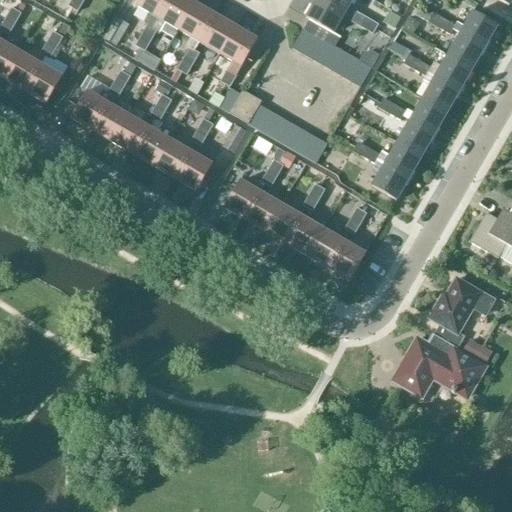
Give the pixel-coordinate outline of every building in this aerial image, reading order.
[(78,0),(72,0),(68,8),(77,14),(84,3),(78,0)] [(140,0),(136,8),(150,16),(144,24),(148,26),(152,29),(169,0),(140,0)] [(184,0),(169,0),(152,29),(157,32),(161,34),(166,25),(178,33),(194,6),(184,0)] [(345,16),(354,0),(317,0),(317,1),(345,16)] [(511,0),(494,0),(509,8),(511,3),(511,0)] [(334,37),(345,16),(317,1),(306,21),(308,23),(334,37)] [(194,6),(178,33),(191,40),(186,49),(189,51),(194,54),(199,45),(215,18),(194,6)] [(11,10),(5,21),(14,26),(21,15),(11,10)] [(457,34),(485,51),(497,30),(469,13),(461,26),(458,24),(453,32),(457,34)] [(444,20),(433,14),(427,24),(438,30),(444,20)] [(357,15),(351,24),(362,30),(367,21),(357,15)] [(458,24),(446,17),(444,20),(438,30),(450,37),(453,32),(458,24)] [(220,57),(236,31),(215,18),(199,45),(220,57)] [(413,36),(419,26),(408,19),(402,30),(413,36)] [(5,21),(0,29),(0,31),(8,37),(14,26),(5,21)] [(115,21),(103,41),(115,48),(127,28),(115,21)] [(367,21),(362,30),(373,36),(378,27),(367,21)] [(340,41),(334,37),(308,23),(303,33),(312,38),(321,43),(330,48),(335,51),(340,41)] [(148,26),(141,37),(151,43),(157,32),(152,29),(148,26)] [(230,89),(241,70),(257,43),(236,31),(220,57),(232,64),(220,84),(230,89)] [(53,33),(47,44),(56,49),(62,39),(53,33)] [(301,57),(312,38),(303,33),(292,52),(301,57)] [(473,72),(485,51),(457,34),(456,35),(444,56),(473,72)] [(141,37),(135,48),(139,50),(144,53),(151,43),(141,37)] [(310,63),(321,43),(312,38),(301,57),(310,63)] [(0,80),(4,83),(20,55),(0,43),(0,80)] [(319,68),(330,48),(321,43),(310,63),(319,68)] [(47,44),(40,55),(46,58),(50,60),(56,49),(47,44)] [(394,44),(389,52),(406,61),(407,61),(410,56),(411,54),(394,44)] [(20,55),(4,83),(25,95),(41,67),(46,58),(25,46),(20,55)] [(340,54),(335,51),(330,48),(319,68),(329,73),(340,54)] [(189,51),(183,62),(192,67),(198,56),(194,54),(189,51)] [(338,79),(349,59),(340,54),(329,73),(338,79)] [(405,62),(403,66),(413,72),(415,68),(416,67),(419,62),(410,56),(407,61),(406,61),(405,62)] [(434,64),(428,75),(460,94),(473,72),(444,56),(438,66),(434,64)] [(150,57),(144,68),(153,73),(159,62),(150,57)] [(41,67),(25,95),(46,107),(67,70),(50,60),(46,58),(41,67)] [(349,85),(360,66),(349,59),(338,79),(349,85)] [(183,62),(177,72),(182,75),(186,78),(192,67),(183,62)] [(415,68),(413,72),(425,79),(427,75),(431,69),(419,62),(416,67),(415,68)] [(349,85),(359,91),(360,92),(372,72),(360,66),(349,85)] [(121,73),(114,84),(124,89),(130,78),(121,73)] [(428,85),(419,99),(448,116),(460,94),(428,75),(427,75),(425,79),(423,83),(428,85)] [(87,95),(71,122),(92,134),(108,107),(107,106),(112,97),(108,94),(110,92),(87,79),(80,91),(87,95)] [(155,93),(162,97),(166,99),(172,89),(161,82),(155,93)] [(110,92),(108,94),(112,97),(117,100),(124,89),(114,84),(110,92)] [(229,116),(240,98),(230,92),(219,111),(229,116)] [(261,105),(244,96),(242,94),(240,98),(229,116),(248,127),(259,109),(261,105)] [(108,107),(92,134),(113,146),(129,119),(116,112),(121,102),(117,100),(112,97),(107,106),(108,107)] [(162,97),(156,108),(165,113),(171,103),(162,97)] [(435,137),(448,116),(419,99),(407,121),(435,137)] [(381,105),(378,109),(389,116),(395,107),(384,100),(381,105)] [(194,103),(189,112),(193,114),(200,112),(202,108),(194,103)] [(395,107),(389,116),(401,123),(407,113),(395,107)] [(156,108),(149,119),(155,122),(159,124),(165,113),(156,108)] [(258,133),(268,114),(259,109),(248,127),(258,133)] [(209,111),(203,122),(208,125),(214,114),(209,111)] [(267,138),(277,120),(268,114),(258,133),(267,138)] [(113,146),(134,159),(155,122),(149,119),(146,116),(140,126),(129,119),(113,146)] [(277,144),(287,125),(277,120),(267,138),(277,144)] [(423,159),(435,137),(407,121),(395,142),(423,159)] [(155,122),(134,159),(154,171),(170,143),(157,135),(162,126),(159,124),(155,122)] [(203,122),(197,132),(206,138),(212,127),(208,125),(203,122)] [(286,149),(297,131),(287,125),(277,144),(286,149)] [(247,134),(235,127),(222,148),(234,156),(247,134)] [(297,155),(308,137),(297,131),(286,149),(297,155)] [(197,132),(190,143),(200,148),(206,138),(197,132)] [(307,161),(317,143),(308,137),(297,155),(307,161)] [(380,156),(377,161),(410,180),(423,159),(395,142),(386,156),(382,153),(380,156)] [(175,183),(191,155),(170,143),(154,171),(175,183)] [(327,148),(326,148),(317,143),(307,161),(317,167),(327,148)] [(358,144),(353,153),(363,159),(369,150),(358,144)] [(369,150),(363,159),(375,166),(377,161),(380,156),(369,150)] [(274,157),(274,162),(278,165),(284,154),(278,151),(274,157)] [(284,154),(278,165),(283,168),(288,171),(294,160),(289,157),(284,154)] [(191,155),(175,183),(196,195),(212,167),(191,155)] [(376,174),(368,188),(397,204),(410,180),(377,161),(375,166),(372,171),(376,174)] [(274,162),(267,173),(277,178),(283,168),(278,165),(274,162)] [(267,173),(261,184),(270,189),(277,178),(267,173)] [(245,224),(261,197),(239,184),(223,211),(245,224)] [(315,187),(309,197),(318,203),(324,192),(315,187)] [(266,236),(282,209),(261,197),(245,224),(266,236)] [(309,197),(302,208),(312,213),(318,203),(309,197)] [(287,248),(303,221),(282,209),(266,236),(287,248)] [(356,211),(350,222),(359,227),(366,216),(356,211)] [(486,216),(469,246),(498,262),(500,259),(511,266),(511,211),(510,216),(511,217),(511,228),(511,230),(486,216)] [(307,261),(323,233),(303,221),(287,248),(307,261)] [(350,222),(344,232),(353,238),(359,227),(350,222)] [(344,246),(343,245),(323,233),(307,261),(328,273),(344,246)] [(344,246),(328,273),(349,285),(365,258),(351,249),(344,246)] [(483,294),(481,297),(456,283),(444,305),(441,303),(430,323),(441,329),(436,339),(458,352),(464,341),(458,338),(472,313),(485,320),(496,302),(483,294)] [(487,368),(458,352),(436,339),(429,350),(418,344),(406,364),(409,366),(398,386),(423,400),(435,379),(470,399),(487,368)] [(462,353),(485,366),(492,354),(469,341),(462,353)]
